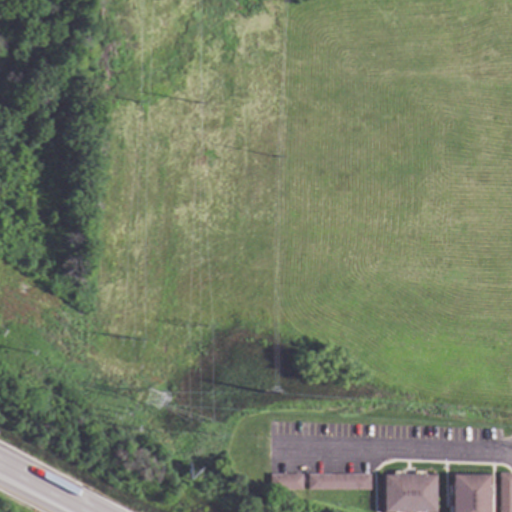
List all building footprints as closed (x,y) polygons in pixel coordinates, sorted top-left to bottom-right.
[(432,511),(378,511),(378,474),(432,474),(432,511)] [(487,511),(448,511),(448,474),(487,475),(487,511)] [(511,511),(497,511),(497,474),(511,474),(511,511)] [(299,491),(267,491),(267,475),(299,475),(299,491)] [(368,490),(304,491),(304,475),(368,475),(368,490)]
